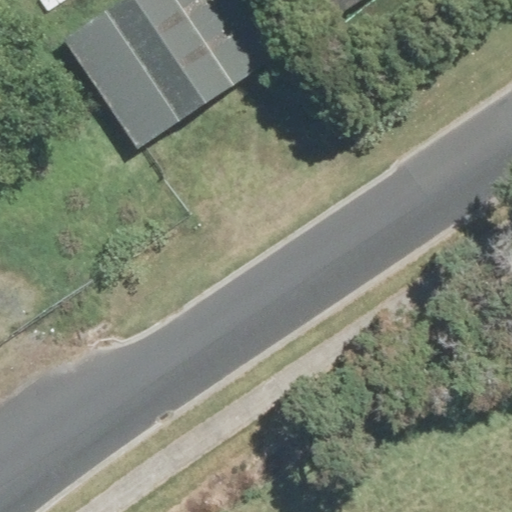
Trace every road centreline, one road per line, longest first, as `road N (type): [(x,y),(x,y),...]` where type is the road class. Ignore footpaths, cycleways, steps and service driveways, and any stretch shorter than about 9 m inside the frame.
road 1 (residential): [(0,488),(124,392),(511,143)]
road 2 (unknown): [(124,392),(0,177)]
